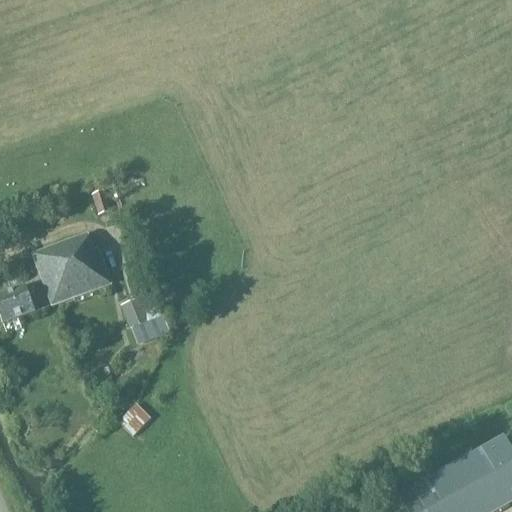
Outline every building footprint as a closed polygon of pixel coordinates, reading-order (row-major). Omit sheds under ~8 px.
[(92,197),(99,218),(112,214),(105,193),(92,197)] [(35,259),(54,309),(111,288),(98,255),(94,255),(88,239),(35,259)] [(34,316),(25,291),(0,300),(0,317),(4,328),(34,316)] [(155,322),(150,324),(140,301),(121,308),(131,332),(138,350),(164,340),(160,330),(168,326),(163,315),(154,318),(155,322)] [(96,375),(100,387),(111,384),(108,372),(96,375)] [(119,432),(130,444),(151,424),(137,409),(121,425),(123,427),(119,432)] [(511,455),(504,441),(399,500),(405,511),(500,511),(511,506),(511,455)]
